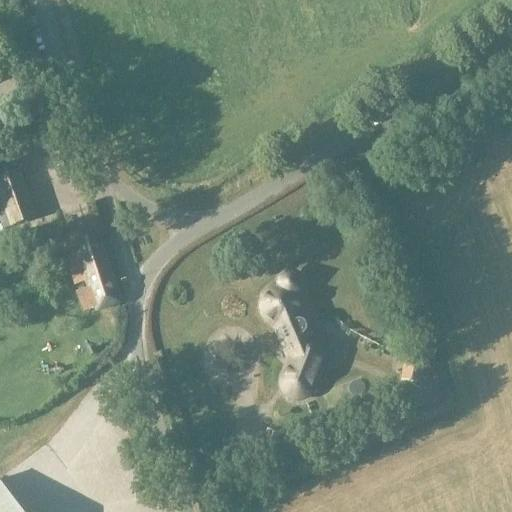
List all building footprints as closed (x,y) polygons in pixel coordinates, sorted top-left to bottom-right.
[(0,178),(0,223),(2,231),(34,219),(18,172),(0,178)] [(94,229),(61,241),(71,269),(68,270),(74,286),(87,282),(97,312),(120,304),(94,229)] [(295,296),(294,294),(296,293),(297,292),(298,291),(299,289),(299,288),(300,286),(300,285),(299,283),(299,282),(298,280),(296,278),(295,277),(293,276),(292,276),(291,276),(290,276),(288,276),(286,276),(284,277),(283,278),(281,280),(281,281),(280,283),(280,285),(280,286),(280,288),(277,289),(273,290),(272,290),(269,292),(268,293),(266,296),(264,299),(263,302),(263,303),(262,305),(262,307),(262,308),(263,310),(263,312),(264,313),(264,315),(266,318),(268,320),(270,322),(273,324),(275,324),(276,328),(277,331),(278,334),(279,338),(281,341),(282,344),(284,346),(291,361),(284,379),(283,381),(282,384),(283,386),(283,387),(283,389),(284,390),(285,392),(286,394),(288,396),(289,396),(291,398),(294,398),(296,399),(299,398),(301,398),(302,397),(305,396),(306,396),(307,395),(308,393),(310,391),(322,360),(323,359),(323,357),(323,355),(323,354),(323,353),(323,351),(322,349),(322,348),(320,346),(319,345),(318,343),(317,342),(314,341),(312,340),(311,340),(308,340),(306,340),(304,335),(305,333),(305,332),(306,331),(306,329),(306,328),(305,326),(304,325),(304,324),(302,323),(301,322),(299,322),(298,321),(296,317),(297,315),(298,314),(298,312),(298,311),(299,309),(299,307),(299,305),(299,304),(298,302),(298,300),(297,299),(296,297),(295,296)] [(412,370),(426,367),(423,353),(409,356),(412,370)] [(430,398),(428,370),(410,371),(409,357),(397,358),(399,382),(410,381),(411,399),(430,398)] [(268,431),(264,441),(280,447),(284,438),(268,431)] [(19,511),(0,485),(0,511),(19,511)]
